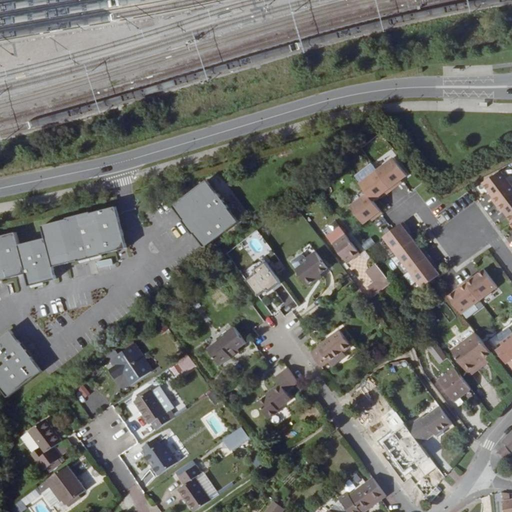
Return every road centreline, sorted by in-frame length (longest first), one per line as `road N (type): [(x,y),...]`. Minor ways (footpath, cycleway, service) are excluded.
road 1 (unclassified): [(483,87),(339,97),(115,164),(0,187)]
road 2 (residential): [(288,339),(410,511)]
road 3 (residential): [(511,263),(481,221),(448,245),(415,202),(396,216)]
